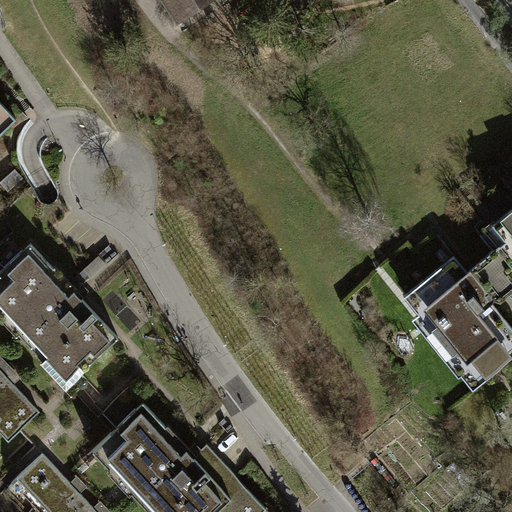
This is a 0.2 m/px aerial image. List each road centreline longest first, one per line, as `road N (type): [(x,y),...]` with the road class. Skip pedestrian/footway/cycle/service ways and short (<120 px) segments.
road 1 (track): [(142,0),(170,37),(254,105),(370,255),(436,203),(458,226)]
road 2 (residential): [(338,511),(237,393),(111,177)]
